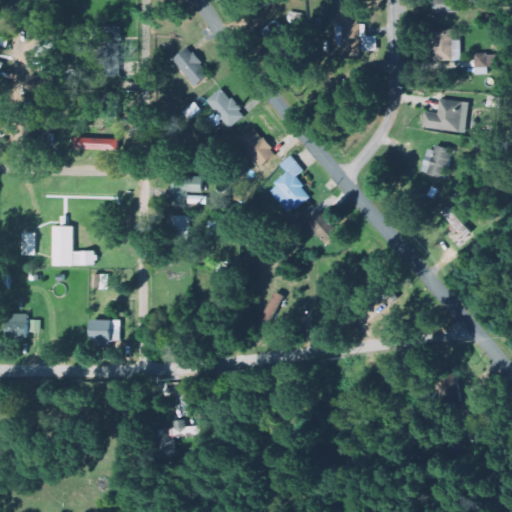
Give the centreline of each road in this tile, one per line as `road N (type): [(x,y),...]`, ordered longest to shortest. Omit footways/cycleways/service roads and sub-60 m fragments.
road 1 (residential): [(511,371),(340,179),(202,0)]
road 2 (residential): [(0,372),(140,371),(474,327)]
road 3 (residential): [(140,371),(141,0)]
road 4 (residential): [(340,179),(376,142),(395,101),(394,27)]
road 5 (residential): [(14,172),(12,9)]
road 6 (residential): [(140,174),(0,171)]
